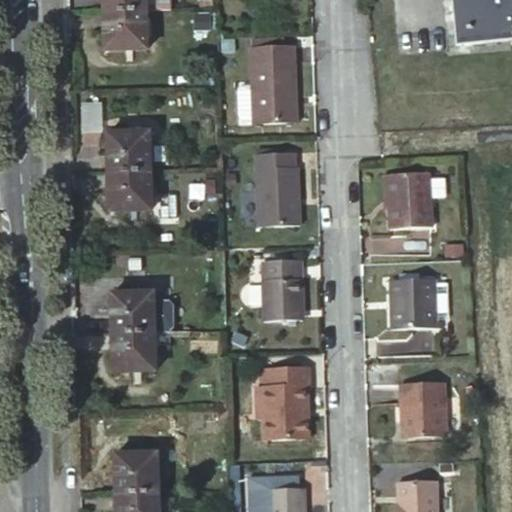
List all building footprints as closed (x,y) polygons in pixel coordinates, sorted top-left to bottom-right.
[(147,0),(104,0),(104,12),(147,10),(147,0)] [(147,0),(147,9),(170,9),(170,0),(147,0)] [(511,0),(445,0),(452,55),(511,47),(511,0)] [(147,10),(104,12),(105,50),(148,49),(147,10)] [(295,125),(292,50),(282,51),(253,52),(250,52),(252,127),(295,125)] [(237,83),(238,124),(249,124),(248,82),(237,83)] [(151,133),(108,134),(108,174),(151,173),(151,133)] [(292,170),(292,156),(256,158),(258,228),(298,226),(297,170),(292,170)] [(151,173),(108,174),(109,211),(152,211),(151,173)] [(432,229),(429,175),(388,177),(390,210),(391,230),(432,229)] [(290,310),(296,310),(295,261),(257,263),(257,323),(290,322),(290,310)] [(434,330),(435,323),(434,320),(434,285),(434,280),(393,281),(395,331),(434,330)] [(434,285),(434,320),(448,320),(447,284),(434,285)] [(151,333),(155,333),(154,294),(112,295),(113,335),(151,333)] [(114,373),(156,372),(155,333),(151,333),(113,335),(114,373)] [(305,387),(305,369),(271,370),(271,389),(258,389),(257,420),(263,420),(264,441),(307,440),(307,419),(301,419),(300,387),(305,387)] [(271,389),(271,370),(258,370),(258,389),(271,389)] [(446,437),(444,386),(401,386),(401,438),(446,437)] [(158,454),(117,454),(117,493),(159,492),(158,454)] [(302,511),(302,478),(244,479),(245,511),(302,511)] [(434,511),(433,482),(394,483),(395,506),(391,506),(391,511),(434,511)] [(159,511),(159,492),(117,493),(117,511),(159,511)]
